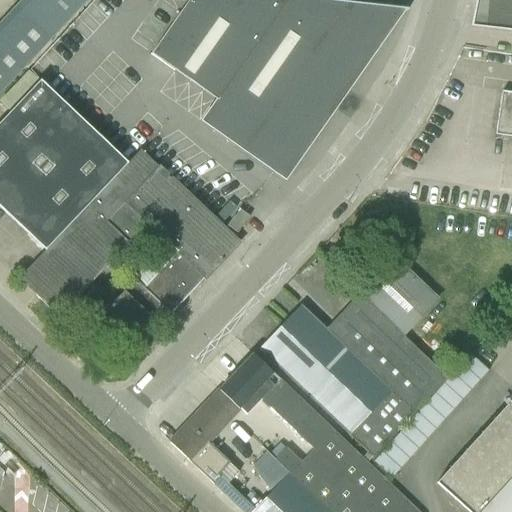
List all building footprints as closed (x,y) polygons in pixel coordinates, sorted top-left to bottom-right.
[(0,95),(87,0),(21,0),(0,23),(0,95)] [(203,122),(274,171),(285,179),(403,11),(407,11),(408,10),(322,0),(189,0),(151,54),(218,101),(203,122)] [(511,0),(475,0),(470,26),(511,31),(511,0)] [(0,123),(0,207),(45,251),(128,163),(40,80),(0,123)] [(511,93),(502,92),(496,134),(511,136),(511,93)] [(210,215),(160,165),(158,166),(140,150),(128,163),(45,251),(19,279),(60,317),(118,255),(140,276),(177,309),(240,243),(210,215)] [(227,226),(238,234),(250,217),(239,209),(227,226)] [(404,336),(438,300),(385,249),(351,284),(360,293),(404,336)] [(129,342),(151,319),(150,319),(162,306),(172,315),(177,309),(140,276),(102,317),(106,321),(103,323),(113,332),(115,329),(129,342)] [(363,457),(367,462),(372,457),(373,457),(447,378),(404,337),(404,336),(360,293),(326,329),(301,305),(259,349),(367,452),(363,457)] [(419,511),(367,462),(363,457),(254,355),(212,400),(233,419),(242,410),(246,414),(261,399),(308,444),(304,448),(309,454),(300,464),(286,451),(282,455),(267,441),(262,447),(289,473),(331,511),(419,511)] [(511,511),(511,399),(433,488),(459,511),(511,511)] [(170,443),(243,511),(251,511),(255,509),(228,483),(239,472),(229,463),(229,462),(210,444),(233,419),(212,400),(170,443)] [(255,509),(251,511),(331,511),(289,473),(255,509)]
